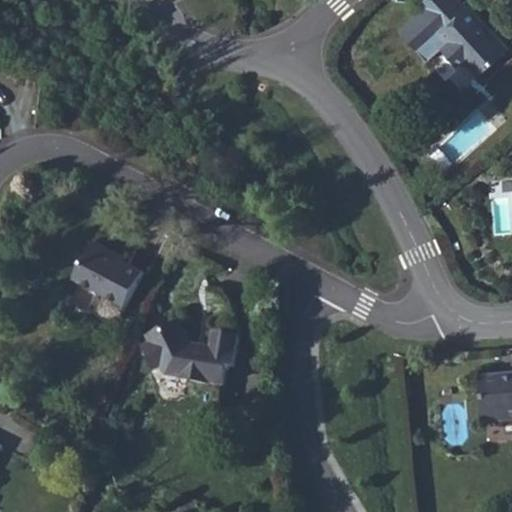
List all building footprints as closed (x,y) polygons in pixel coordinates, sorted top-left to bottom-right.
[(459,0),(424,0),(421,3),(425,8),(402,29),(430,60),(444,47),(460,64),(466,59),(480,75),(510,49),(491,28),(488,31),(479,20),(482,18),(470,5),(467,8),(459,0)] [(491,28),(482,18),(479,20),(488,31),(491,28)] [(96,243),(75,282),(127,309),(146,274),(127,264),(116,258),(118,254),(96,243)] [(118,254),(116,258),(127,264),(129,260),(118,254)] [(192,346),(181,323),(151,338),(153,344),(150,345),(148,352),(154,366),(161,368),(164,366),(165,371),(189,374),(188,379),(226,384),(229,367),(236,368),(241,338),(217,334),(214,349),(210,348),(207,350),(201,349),(199,347),(192,346)] [(188,379),(189,374),(165,371),(167,376),(188,379)] [(511,374),(483,377),(487,423),(511,421),(511,374)]
